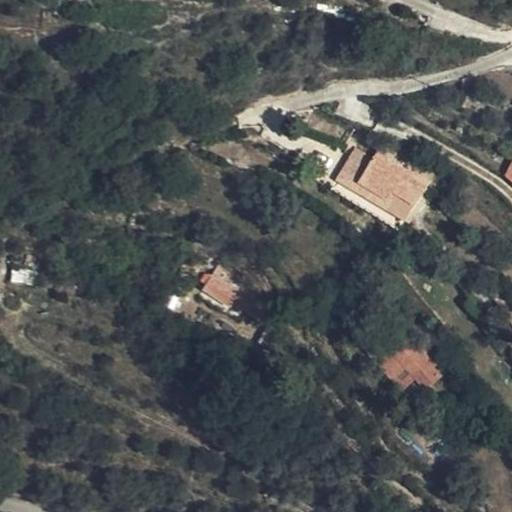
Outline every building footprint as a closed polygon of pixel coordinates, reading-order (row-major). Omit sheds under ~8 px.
[(501,163),(509,151),(480,131),(473,144),(501,163)] [(337,171),(368,193),(379,176),(338,147),(327,164),(337,171)] [(511,182),(511,158),(502,178),(511,182)] [(359,207),(368,193),(337,171),(328,185),(359,207)] [(511,325),(511,301),(492,272),(486,276),(473,257),(455,269),(483,313),(492,307),(508,329),(511,325)] [(193,293),(200,277),(175,264),(168,280),(193,293)] [(234,287),(204,272),(197,288),(227,303),(234,287)] [(261,318),(270,289),(240,280),(231,309),(261,318)] [(374,337),(402,371),(408,365),(418,377),(427,368),(384,319),(370,332),(374,337)] [(391,382),(402,371),(374,337),(362,349),(391,382)]
